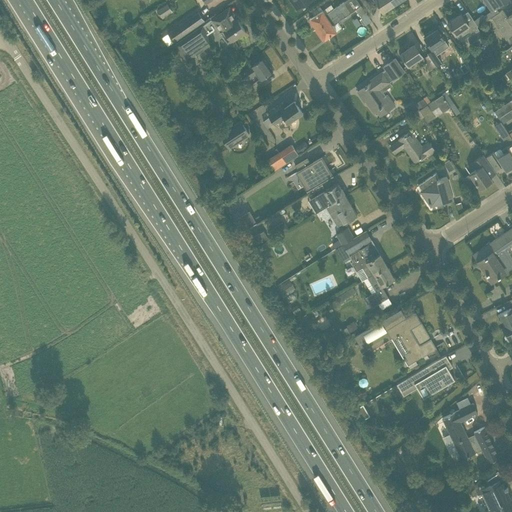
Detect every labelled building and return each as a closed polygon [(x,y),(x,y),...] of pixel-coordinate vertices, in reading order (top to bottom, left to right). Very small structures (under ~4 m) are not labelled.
[(291,0),(297,8),(300,6),(303,4),(303,5),(306,3),(305,3),(309,0),(291,0)] [(342,12),(340,9),(346,4),(351,12),(355,9),(361,5),(357,0),(345,0),(344,1),(333,7),(331,4),(323,9),(318,13),(309,19),(316,29),(342,12)] [(374,0),(377,4),(382,12),(385,11),(389,9),(389,8),(394,5),(395,5),(391,0),(374,0)] [(484,0),(485,2),(491,11),(506,0),(484,0)] [(167,3),(163,7),(168,14),(173,11),(167,3)] [(332,24),(351,12),(346,4),(340,9),(342,12),(316,29),(324,39),(336,31),(332,24)] [(361,5),(355,9),(360,16),(366,12),(361,5)] [(221,13),(175,44),(186,60),(213,42),(210,37),(219,31),(222,36),(228,44),(238,38),(246,32),(229,7),(221,13)] [(503,10),(499,12),(492,17),(510,43),(511,41),(511,14),(507,17),(503,10)] [(169,33),(175,41),(204,20),(199,12),(169,33)] [(447,22),(458,38),(468,31),(477,44),(485,38),(477,27),(476,26),(477,25),(474,20),(473,18),(467,22),(461,13),(447,22)] [(483,14),(474,20),(477,25),(476,26),(477,27),(487,20),(483,14)] [(449,46),(437,29),(424,38),(431,48),(438,44),(442,50),(441,51),(447,61),(454,56),(448,46),(449,46)] [(157,44),(151,48),(155,54),(161,50),(157,44)] [(428,55),(424,58),(414,44),(401,53),(400,53),(408,65),(415,60),(420,67),(424,63),(429,70),(436,66),(428,55)] [(436,66),(441,62),(434,51),(428,55),(436,66)] [(240,85),(246,81),(257,73),(261,79),(273,71),(263,57),(235,77),(240,85)] [(380,115),(395,104),(387,93),(384,95),(381,89),(390,83),(389,81),(392,79),(393,80),(405,72),(401,66),(395,58),(384,66),(386,69),(371,80),(372,82),(358,92),(362,98),(363,97),(374,111),(373,111),(374,112),(377,110),(380,115)] [(442,94),(450,105),(454,103),(446,91),(442,93),(442,94)] [(435,99),(434,100),(442,112),(450,106),(450,105),(442,94),(435,99)] [(416,111),(418,109),(426,103),(423,98),(412,105),(416,111)] [(511,109),(511,108),(511,99),(495,111),(499,118),(511,109)] [(288,122),(294,118),(302,112),(294,101),(284,108),(283,106),(275,112),(269,116),(274,123),(284,116),(288,122)] [(427,104),(419,110),(428,122),(436,117),(427,104)] [(225,145),(226,147),(249,134),(240,120),(218,133),(221,137),(225,145)] [(487,157),(496,171),(503,166),(506,171),(511,166),(511,138),(501,121),(494,125),(507,146),(502,150),(499,148),(487,157)] [(415,161),(426,154),(428,156),(434,151),(428,142),(422,147),(411,131),(399,139),(400,140),(390,146),(395,153),(404,146),(415,161)] [(292,145),(279,153),(286,164),(299,155),(292,145)] [(274,172),(286,164),(279,153),(267,162),(274,172)] [(476,169),(469,174),(474,180),(480,188),(492,180),(490,177),(496,173),(492,167),(486,159),(483,155),(474,161),(471,163),(476,169)] [(295,164),(299,170),(296,172),(300,178),(304,175),(308,182),(304,184),(307,190),(306,190),(307,191),(333,175),(333,174),(332,175),(321,157),(311,163),(307,157),(295,164)] [(436,172),(418,184),(418,185),(420,184),(423,189),(421,191),(431,206),(432,205),(443,202),(453,200),(450,190),(446,177),(437,179),(436,173),(436,172)] [(323,208),(326,206),(345,195),(338,182),(316,196),(323,208)] [(357,215),(345,195),(326,206),(338,226),(357,215)] [(250,210),(234,220),(241,232),(257,222),(250,210)] [(336,234),(343,244),(354,237),(348,227),(339,232),(336,234)] [(489,273),(493,280),(511,266),(511,263),(506,255),(509,253),(506,249),(511,244),(511,228),(509,230),(509,231),(506,233),(505,233),(496,240),(496,239),(495,240),(475,254),(474,254),(486,273),(485,273),(486,275),(489,273)] [(367,277),(387,265),(366,230),(354,237),(343,244),(353,261),(351,263),(356,271),(362,268),(367,277)] [(263,231),(251,238),(255,245),(268,238),(263,231)] [(394,278),(387,265),(367,277),(376,291),(367,296),(367,295),(365,294),(363,296),(363,298),(366,299),(371,307),(388,297),(381,286),(394,278)] [(290,279),(277,285),(283,297),(296,290),(290,279)] [(508,309),(499,313),(506,327),(502,329),(508,341),(508,340),(511,338),(511,310),(511,308),(508,309)] [(400,310),(355,337),(363,351),(370,348),(371,349),(392,337),(404,357),(403,358),(407,365),(416,360),(415,359),(436,347),(430,338),(428,340),(418,323),(420,321),(415,313),(405,318),(400,310)] [(446,365),(442,358),(397,384),(404,395),(417,387),(423,398),(455,380),(448,369),(453,367),(450,362),(449,362),(449,363),(446,365)] [(461,459),(482,450),(488,462),(499,457),(484,426),(474,431),(476,436),(469,439),(460,421),(478,413),(473,403),(442,418),(458,450),(457,451),(461,459)] [(363,404),(355,408),(362,420),(370,415),(363,404)] [(395,456),(388,461),(395,472),(402,467),(395,456)] [(494,482),(482,488),(492,508),(487,510),(487,511),(503,511),(506,511),(511,508),(511,495),(508,487),(507,485),(507,486),(503,478),(494,482)]
